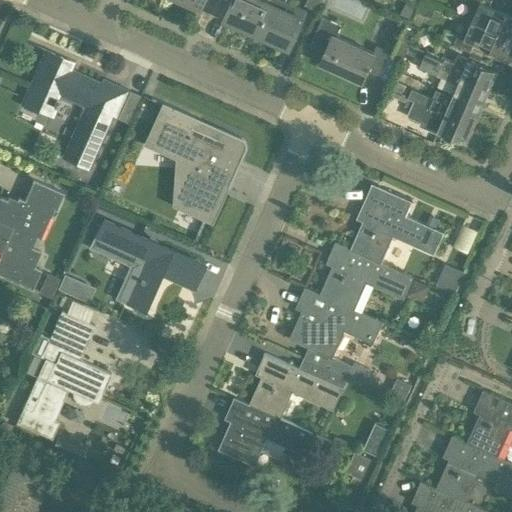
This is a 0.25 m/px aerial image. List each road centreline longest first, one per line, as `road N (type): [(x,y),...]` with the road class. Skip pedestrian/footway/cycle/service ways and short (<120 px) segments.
road 1 (residential): [(246,511),(157,469),(310,124)]
road 2 (residential): [(34,0),(310,124)]
road 3 (residential): [(310,124),(495,202),(511,163)]
